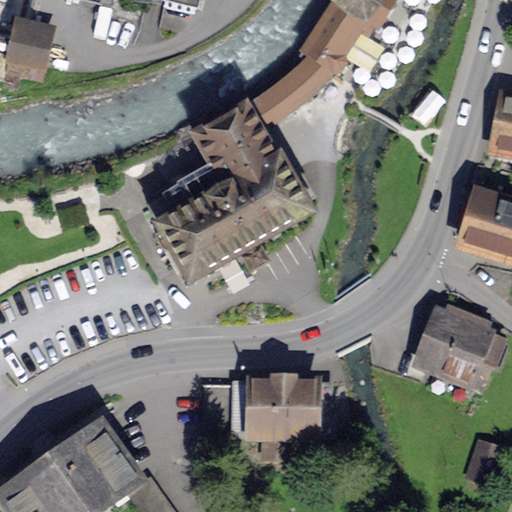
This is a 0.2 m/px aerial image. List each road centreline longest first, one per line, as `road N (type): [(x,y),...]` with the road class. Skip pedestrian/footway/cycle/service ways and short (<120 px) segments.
road 1 (tertiary): [(0,430),(65,386),(118,367),(281,351),(326,337),(373,310),(421,257)]
road 2 (tertiary): [(421,257),(448,193),(501,0)]
